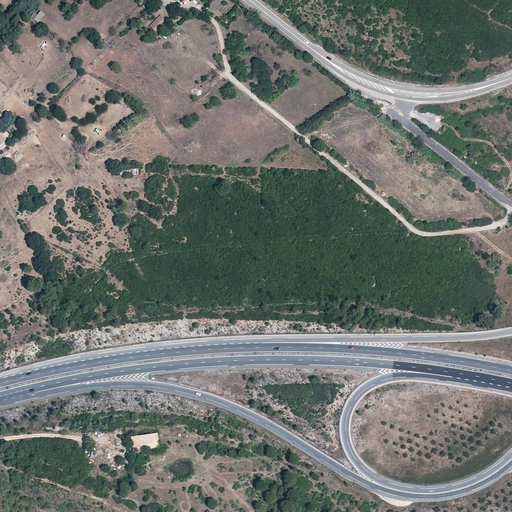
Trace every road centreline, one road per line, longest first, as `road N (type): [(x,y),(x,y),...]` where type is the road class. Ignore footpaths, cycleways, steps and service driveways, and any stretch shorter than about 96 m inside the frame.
road 1 (motorway): [(0,396),(97,384),(190,391),(239,408),(401,495),(468,490),(511,463)]
road 2 (motorway): [(511,331),(173,345),(60,363),(10,380)]
road 3 (motorway): [(511,370),(363,349),(228,348),(10,380)]
road 4 (trunk): [(511,454),(464,485),(403,489),(362,470),(343,433),(351,399),(381,377),(434,376),(511,390)]
road 5 (secondary): [(250,0),(317,53),(372,83),(443,94),(511,77)]
road 6 (trunk): [(242,360),(402,365),(511,383)]
road 7 (motorway): [(0,395),(103,374),(242,360)]
road 8 (track): [(0,465),(124,511)]
